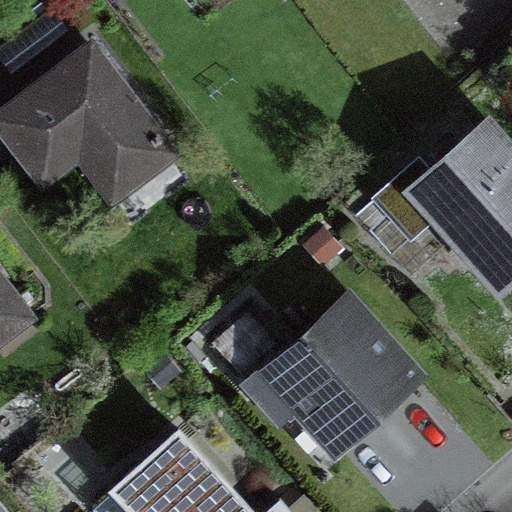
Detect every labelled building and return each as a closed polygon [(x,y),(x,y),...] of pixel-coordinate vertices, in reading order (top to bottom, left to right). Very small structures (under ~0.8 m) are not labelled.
[(184,161),(98,52),(1,128),(52,193),(88,165),(123,209),(184,161)] [(511,134),(505,127),(424,200),(511,298),(511,134)] [(0,356),(40,328),(0,273),(0,356)] [(362,297),(256,389),(289,428),(307,413),(346,458),(435,381),(362,297)] [(279,511),(260,511),(192,438),(124,501),(134,511),(286,511),(283,509),(279,511)]
